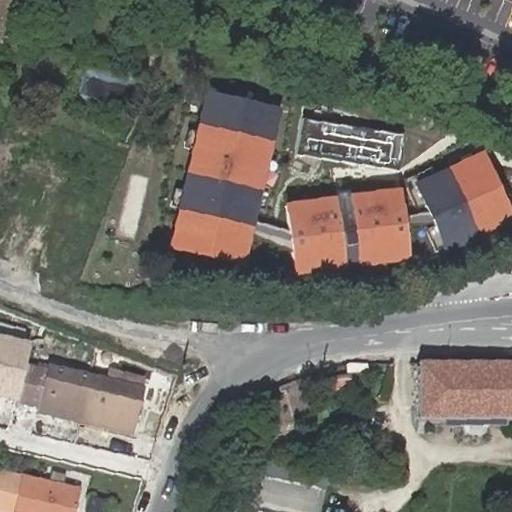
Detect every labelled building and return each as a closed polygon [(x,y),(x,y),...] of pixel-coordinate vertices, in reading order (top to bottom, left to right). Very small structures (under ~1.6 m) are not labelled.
[(0,0),(0,30),(10,0),(0,0)] [(279,109),(203,91),(166,249),(242,267),(279,109)] [(295,153),(398,162),(401,128),(298,119),(295,153)] [(511,218),(481,153),(412,185),(446,256),(511,224),(511,218)] [(397,187),(347,194),(357,267),(407,260),(397,187)] [(332,197),(282,204),(292,275),(342,268),(332,197)] [(22,342),(0,336),(0,395),(9,398),(22,342)] [(511,361),(484,361),(412,363),(414,418),(511,416),(511,361)] [(140,388),(42,366),(40,371),(17,366),(10,400),(33,405),(32,410),(130,432),(140,388)] [(511,416),(414,418),(414,425),(511,424),(511,416)] [(0,511),(71,511),(77,490),(61,486),(62,475),(49,472),(46,483),(0,471),(0,511)] [(287,511),(318,511),(323,488),(245,472),(239,502),(287,511)]
